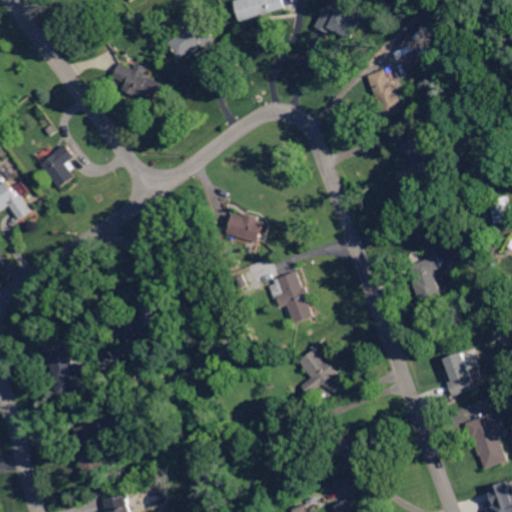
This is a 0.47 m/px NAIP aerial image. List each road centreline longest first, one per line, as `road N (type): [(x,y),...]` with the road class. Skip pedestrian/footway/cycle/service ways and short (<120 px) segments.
road 1 (residential): [(458,511),(312,126),(284,111),(264,115),(158,189)]
road 2 (residential): [(158,189),(14,0)]
road 3 (residential): [(0,308),(158,189)]
road 4 (residential): [(42,511),(0,360)]
